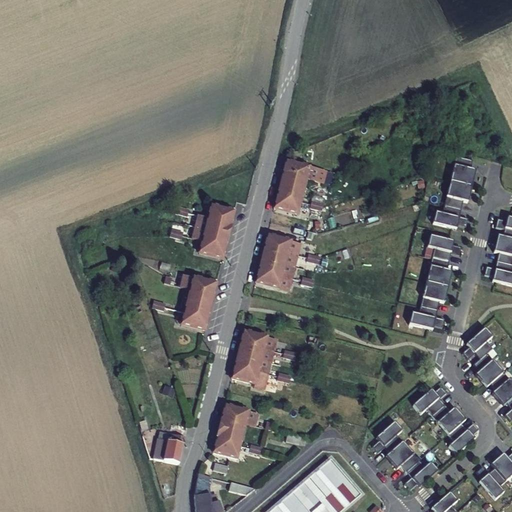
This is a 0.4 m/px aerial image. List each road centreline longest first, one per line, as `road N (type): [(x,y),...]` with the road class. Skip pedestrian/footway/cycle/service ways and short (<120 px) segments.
road 1 (residential): [(404,511),(485,440),(486,421),(448,365),(495,166)]
road 2 (residential): [(183,511),(268,158)]
road 3 (residential): [(402,511),(337,441),(319,443),(239,511)]
road 4 (unclassified): [(268,158),(304,0)]
